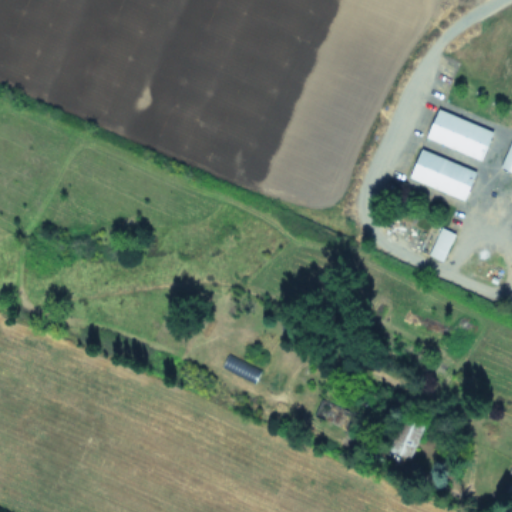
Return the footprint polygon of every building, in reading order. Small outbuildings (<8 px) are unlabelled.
[(422,139),(480,160),(491,131),(433,109),(422,139)] [(511,131),(496,167),(511,174),(511,131)] [(405,178),(462,200),(473,170),(416,149),(405,178)] [(438,261),(452,233),(439,227),(425,255),(438,261)] [(491,266),(469,257),(464,271),(486,279),(491,266)] [(220,368),(252,386),(260,371),(228,353),(220,368)] [(311,421),(335,432),(345,410),(321,399),(311,421)] [(408,462),(425,429),(403,418),(386,450),(408,462)]
